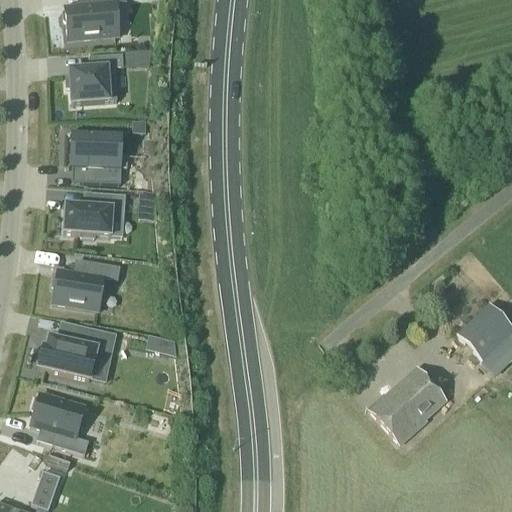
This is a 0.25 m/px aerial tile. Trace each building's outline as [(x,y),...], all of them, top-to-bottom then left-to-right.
[(64,28),(66,48),(119,44),(116,8),(125,7),(124,0),(75,0),(76,9),(62,10),(63,17),(61,19),(62,26),(64,28)] [(147,71),(149,54),(139,55),(140,72),(147,71)] [(68,108),(114,106),(112,74),(120,74),(120,60),(95,61),(96,74),(67,76),(67,79),(64,79),(64,93),(67,93),(68,108)] [(132,137),(144,137),(144,127),(132,127),(132,137)] [(69,137),(69,169),(84,169),(84,181),(121,181),(121,137),(69,137)] [(152,198),(150,198),(139,198),(137,220),(151,221),(155,221),(152,198)] [(108,241),(109,221),(122,222),(123,201),(92,199),(91,213),(65,212),(63,238),(79,239),(79,241),(93,242),(93,240),(108,241)] [(53,310),(100,321),(107,288),(120,291),(123,278),(78,269),(76,280),(60,277),(60,280),(57,279),(55,291),(57,292),(53,310)] [(480,366),(511,335),(511,334),(488,309),(455,340),(480,366)] [(37,373),(89,385),(94,363),(105,365),(111,340),(75,331),(71,349),(47,343),(45,353),(41,352),(37,373)] [(173,346),(164,344),(148,340),(145,354),(166,359),(175,361),(173,346)] [(398,450),(440,412),(411,379),(385,402),(383,399),(366,414),(398,450)] [(33,415),(28,430),(54,438),(51,450),(84,459),(87,446),(75,443),(83,412),(38,399),(37,403),(34,402),(30,414),(33,415)] [(47,460),(45,468),(66,475),(69,468),(68,468),(47,460)] [(33,511),(7,511),(0,509),(0,511),(48,511),(58,484),(42,478),(30,511),(33,511)]
